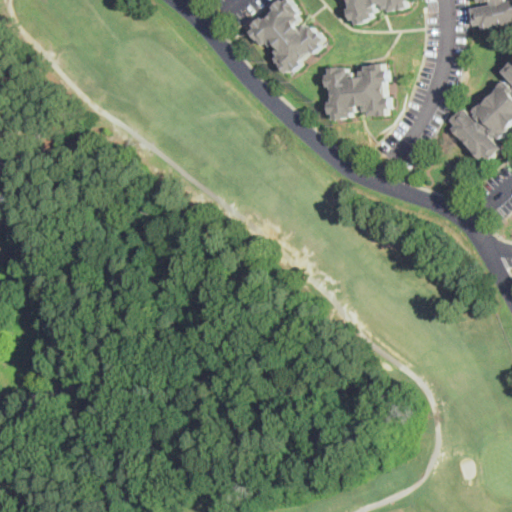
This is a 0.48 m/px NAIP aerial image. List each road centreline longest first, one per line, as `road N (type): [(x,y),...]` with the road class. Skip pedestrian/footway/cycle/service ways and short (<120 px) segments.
road 1 (residential): [(511,295),(467,221),(342,163),(174,0)]
road 2 (residential): [(0,407),(89,377),(13,163)]
road 3 (residential): [(376,181),(439,83),(448,53),(445,0)]
